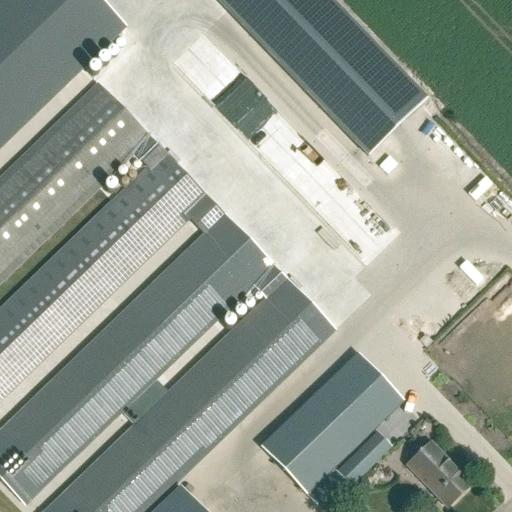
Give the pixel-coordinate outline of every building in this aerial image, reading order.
[(0,0),(0,148),(124,28),(97,0),(0,0)] [(329,0),(217,0),(367,158),(426,102),(329,0)] [(0,403),(192,217),(208,233),(0,434),(0,481),(24,507),(259,280),(273,294),(47,511),(147,511),(334,332),(94,84),(0,175),(0,283),(133,155),(147,170),(0,312),(0,403)] [(425,350),(432,343),(426,336),(418,343),(425,350)] [(334,471),(375,432),(402,404),(357,357),(262,449),(308,496),(334,471)] [(334,471),(308,496),(322,511),(326,511),(390,449),(377,434),(336,474),(334,471)] [(447,510),(471,487),(431,445),(407,468),(447,510)] [(200,511),(181,491),(158,511),(200,511)]
